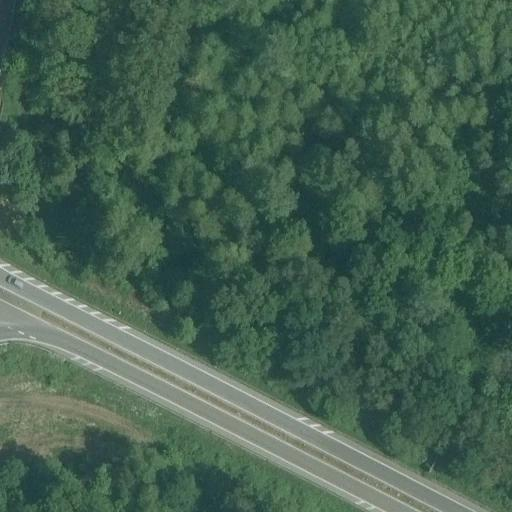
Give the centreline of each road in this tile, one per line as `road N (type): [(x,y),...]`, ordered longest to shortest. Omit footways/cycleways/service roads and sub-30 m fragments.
road 1 (motorway): [(472,511),(0,279)]
road 2 (motorway): [(65,341),(389,511)]
